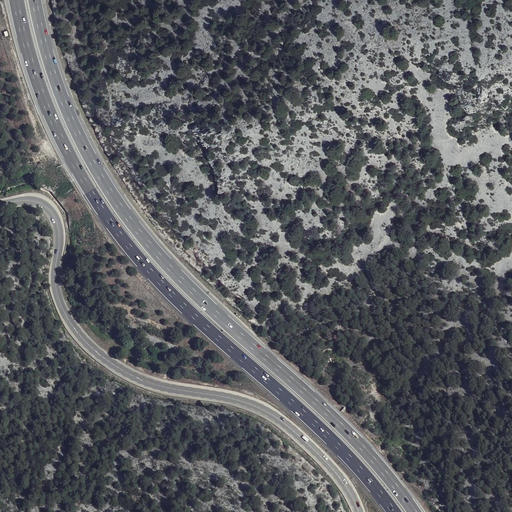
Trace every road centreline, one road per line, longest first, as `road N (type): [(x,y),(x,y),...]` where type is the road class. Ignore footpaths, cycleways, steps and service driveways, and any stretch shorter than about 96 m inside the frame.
road 1 (motorway): [(414,511),(291,378),(177,277),(130,219),(87,146),(34,0)]
road 2 (motorway): [(17,0),(42,85),(115,228),(393,511)]
road 3 (secondary): [(356,511),(326,458),(270,413),(136,376),(96,351),(55,289),(54,215),(30,199),(0,202)]
